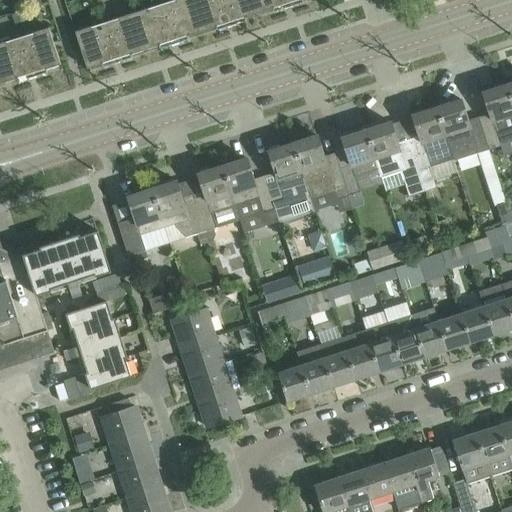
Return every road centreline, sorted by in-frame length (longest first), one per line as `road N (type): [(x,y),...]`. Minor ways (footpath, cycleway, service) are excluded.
road 1 (tertiary): [(19,158),(397,39)]
road 2 (unclassified): [(262,511),(253,458),(511,371)]
road 3 (tertiary): [(397,39),(511,1)]
